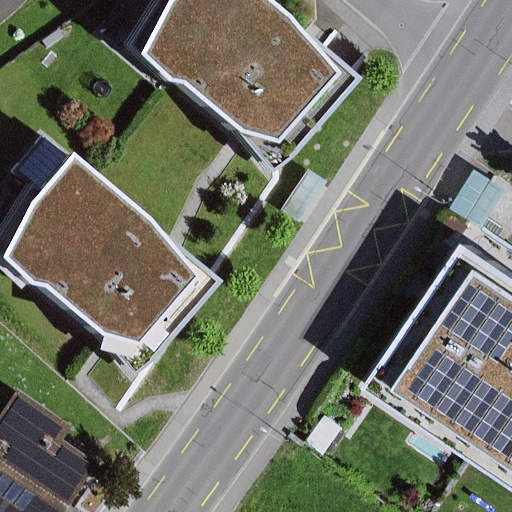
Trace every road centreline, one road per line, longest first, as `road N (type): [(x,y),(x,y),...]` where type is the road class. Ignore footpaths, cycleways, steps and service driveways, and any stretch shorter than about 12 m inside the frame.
road 1 (secondary): [(177,511),(479,65)]
road 2 (residential): [(378,0),(432,42),(479,65)]
